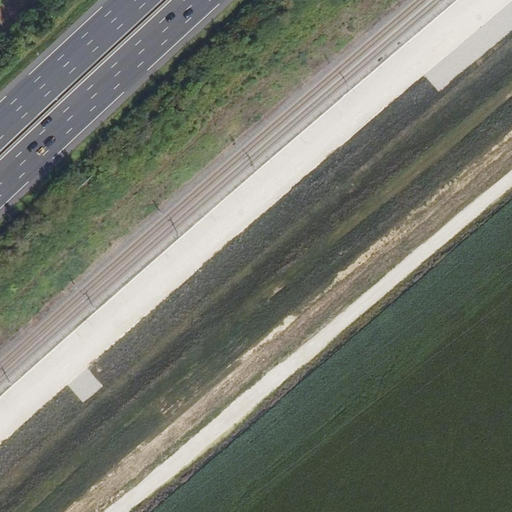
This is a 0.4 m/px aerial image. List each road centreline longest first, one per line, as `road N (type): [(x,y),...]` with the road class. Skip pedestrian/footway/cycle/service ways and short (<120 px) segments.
road 1 (motorway): [(0,186),(199,0)]
road 2 (motorway): [(134,0),(0,125)]
